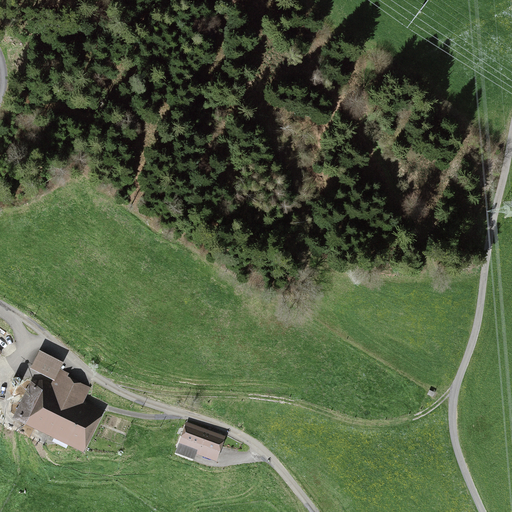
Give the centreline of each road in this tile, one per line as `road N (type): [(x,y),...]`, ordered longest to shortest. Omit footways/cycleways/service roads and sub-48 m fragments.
road 1 (unclassified): [(483,511),(457,444),(453,404),(478,322),(511,136)]
road 2 (unclassified): [(0,304),(110,386),(242,436),(314,511)]
road 3 (track): [(99,378),(172,392),(274,397),(383,423),(422,416),(460,378)]
road 4 (track): [(361,53),(369,135),(425,239),(431,326),(442,341),(470,348)]
